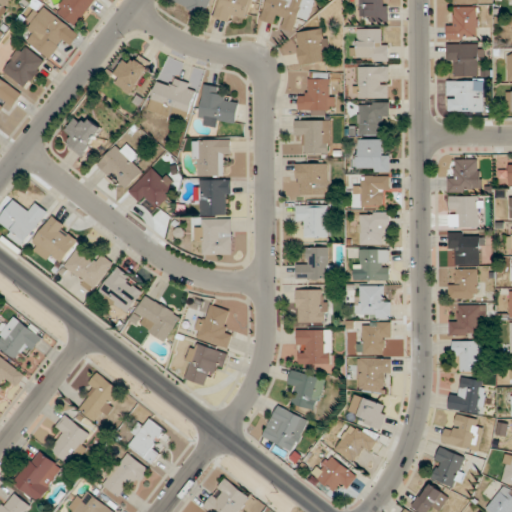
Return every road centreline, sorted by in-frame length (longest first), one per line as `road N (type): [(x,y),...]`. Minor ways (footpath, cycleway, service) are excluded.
road 1 (residential): [(160,511),(245,404),(266,349),(266,83),(253,58),(195,48),(136,8)]
road 2 (residential): [(369,511),(401,463),(421,399),(419,0)]
road 3 (tertiary): [(326,511),(0,258)]
road 4 (residential): [(22,150),(169,263),(221,281),(266,281)]
road 5 (residential): [(0,178),(142,0)]
road 6 (residential): [(0,447),(92,330)]
